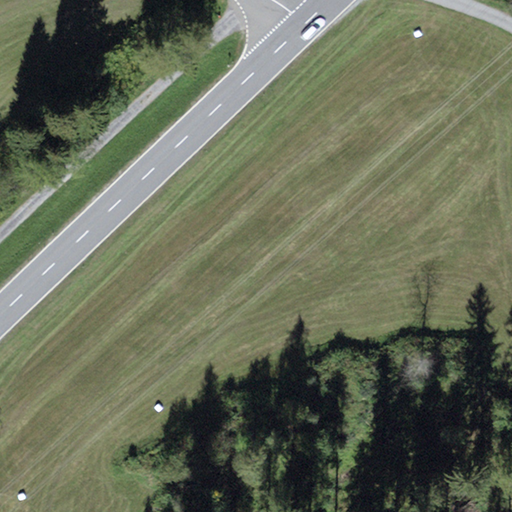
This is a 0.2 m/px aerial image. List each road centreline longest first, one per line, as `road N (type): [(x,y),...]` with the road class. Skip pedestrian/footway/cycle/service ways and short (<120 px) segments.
road 1 (primary): [(0,316),(309,19)]
road 2 (track): [(0,244),(263,0)]
